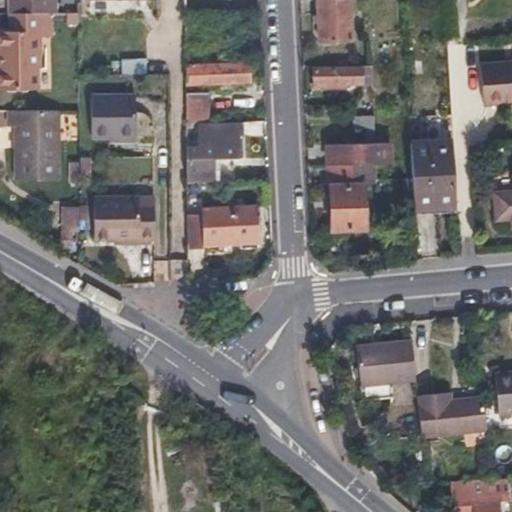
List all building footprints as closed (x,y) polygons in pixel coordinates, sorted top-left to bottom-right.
[(7,0),(8,11),(11,11),(50,11),(58,11),(57,0),(7,0)] [(317,0),(319,19),(321,40),(352,39),(350,0),(317,0)] [(0,63),(0,86),(39,86),(38,65),(41,65),(41,34),(51,33),(50,11),(11,11),(12,28),(1,29),(2,64),(0,63)] [(142,73),(142,58),(120,58),(120,73),(142,73)] [(187,81),(217,81),(248,81),(248,64),(186,64),(187,81)] [(363,67),(339,68),(315,69),(315,85),(374,82),(373,64),(363,64),(363,67)] [(483,108),(511,105),(511,64),(479,68),(483,108)] [(200,122),(205,122),(205,92),(187,93),(187,122),(200,122)] [(141,97),(98,94),(96,136),(114,137),(139,138),(141,97)] [(10,125),(14,125),(18,125),(18,178),(60,178),(60,109),(9,109),(10,125)] [(355,117),(355,123),(355,130),(376,129),(375,116),(355,117)] [(188,181),(203,181),(222,181),(221,163),(215,163),(215,157),(241,157),(241,143),(245,143),(245,121),(205,122),(200,122),(200,146),(188,146),(188,181)] [(326,166),(378,165),(392,164),(391,143),(325,145),(326,166)] [(411,147),(412,179),(414,211),(456,209),(453,145),(411,147)] [(379,183),(378,165),(326,166),(327,185),(330,185),(332,230),(366,228),(363,183),(379,183)] [(203,181),(188,181),(189,207),(203,207),(203,181)] [(120,238),(121,238),(144,237),(144,243),(157,243),(156,198),(98,198),(99,238),(120,238)] [(511,199),(505,200),(494,200),(496,226),(511,225),(511,234),(511,199)] [(60,235),(90,235),(90,203),(60,203),(60,235)] [(204,243),(230,242),(257,241),(255,205),(203,207),(204,243)] [(190,256),(197,256),(205,256),(204,243),(189,244),(190,256)] [(411,341),(383,343),(355,345),(358,385),(414,381),(411,341)] [(511,372),(511,373),(511,372),(493,373),(496,415),(511,413),(511,372)] [(484,432),(482,416),(481,400),(449,402),(448,393),(415,396),(419,437),(484,432)] [(495,494),(509,493),(508,480),(449,483),(451,501),(471,501),(470,495),(495,494)] [(207,511),(205,489),(188,491),(189,504),(170,506),(170,511),(207,511)] [(471,501),(472,511),(471,511),(496,511),(495,494),(470,495),(471,501)]
